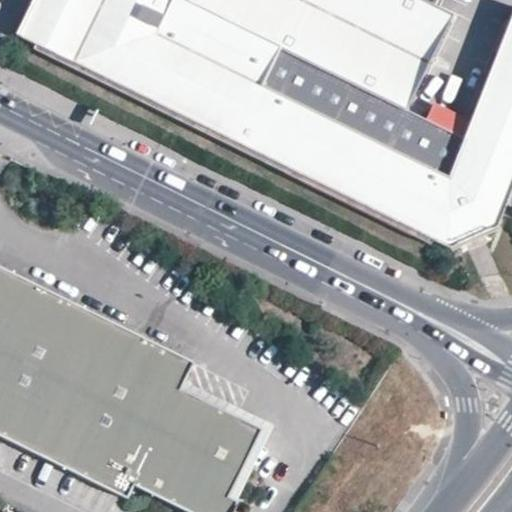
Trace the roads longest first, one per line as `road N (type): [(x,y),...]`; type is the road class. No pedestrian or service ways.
road 1 (tertiary): [(0,104),(377,292)]
road 2 (tertiary): [(445,348),(466,401),(463,482)]
